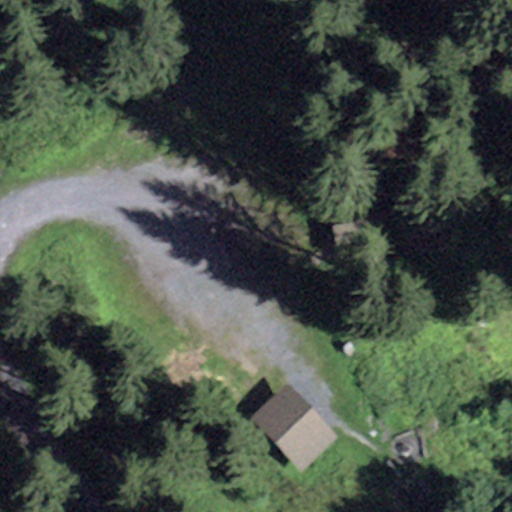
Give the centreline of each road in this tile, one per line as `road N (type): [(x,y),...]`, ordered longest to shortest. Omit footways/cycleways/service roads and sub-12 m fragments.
road 1 (track): [(0,236),(37,198),(96,186),(157,212),(258,320)]
road 2 (track): [(101,511),(0,357)]
